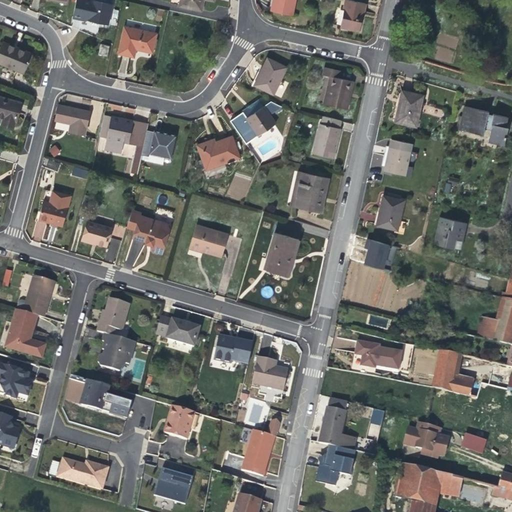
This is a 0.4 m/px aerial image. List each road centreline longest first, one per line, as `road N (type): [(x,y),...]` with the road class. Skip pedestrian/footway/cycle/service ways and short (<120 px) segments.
road 1 (residential): [(320,338),(379,58)]
road 2 (residential): [(87,268),(320,338)]
road 3 (residential): [(247,29),(237,55),(192,106),(166,107),(59,77)]
road 4 (residential): [(285,511),(320,338)]
road 5 (residential): [(8,245),(59,77)]
road 6 (residential): [(87,268),(43,424)]
road 7 (residential): [(379,58),(247,29)]
